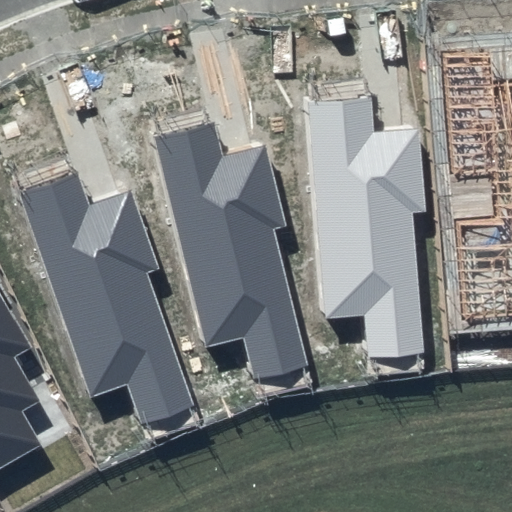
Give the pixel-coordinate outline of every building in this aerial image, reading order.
[(489,46),(440,51),(450,176),(490,172),(496,215),(453,219),(460,322),(511,317),(511,78),(491,80),(489,46)] [(369,98),(309,103),(325,319),(364,315),(367,357),(423,353),(411,212),(424,211),(418,129),(372,132),(369,98)] [(212,123),(154,138),(203,349),(241,339),(251,380),(306,367),(272,229),(284,227),(265,146),(221,157),(212,123)] [(76,173),(20,193),(91,398),(127,384),(142,424),(195,405),(147,272),(159,268),(131,190),(88,205),(76,173)] [(0,467),(40,445),(22,412),(40,401),(14,358),(32,346),(0,290),(0,467)]
